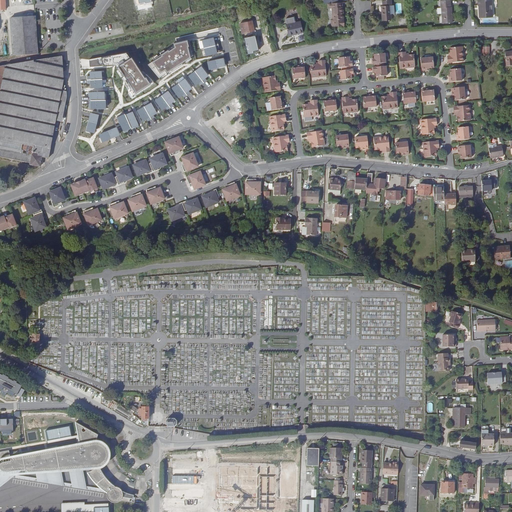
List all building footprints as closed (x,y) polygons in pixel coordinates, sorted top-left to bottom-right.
[(391,5),(390,0),(381,0),(382,5),(381,6),(381,20),(390,20),(389,5),(391,5)] [(449,0),(439,1),(440,8),(441,8),(441,14),(441,23),(451,22),(450,7),(449,7),(449,0)] [(491,15),(490,0),(482,0),(477,0),(477,6),(478,6),(479,16),(491,15)] [(341,2),(330,3),(331,7),(332,7),(332,20),(327,20),(328,26),(343,25),(342,19),(341,19),(341,15),(342,14),(342,6),(341,6),(341,2)] [(7,18),(10,56),(38,54),(36,16),(7,18)] [(252,31),(252,29),(251,25),(253,25),(252,20),(242,22),(239,22),(242,33),(252,31)] [(286,25),(289,36),(303,33),(301,21),(286,25)] [(255,36),(244,38),(248,54),(253,53),(253,51),(258,50),(255,36)] [(214,38),(202,40),(205,49),(219,46),(218,41),(215,42),(214,38)] [(173,47),(148,64),(160,79),(193,56),(189,40),(173,44),(173,47)] [(219,46),(205,49),(206,56),(218,54),(217,49),(219,49),(219,46)] [(450,55),(449,55),(448,55),(448,62),(449,62),(463,61),(462,46),(450,47),(450,52),(449,52),(450,55)] [(404,55),(404,54),(404,52),(397,53),(398,68),(413,67),(412,55),(407,55),(404,55)] [(372,54),(373,58),(373,60),(370,60),(370,64),(373,64),(381,63),(384,62),(383,53),(372,54)] [(127,54),(89,60),(90,68),(116,66),(119,70),(117,71),(133,97),(155,84),(144,72),(141,74),(127,54)] [(348,60),(348,56),(337,57),(338,67),(341,67),(349,66),(352,65),(351,62),(349,62),(348,60)] [(224,57),(208,61),(210,70),(226,66),(224,57)] [(424,68),(427,68),(433,67),(432,57),(419,58),(420,69),(420,70),(424,70),(424,68)] [(0,156),(30,163),(30,164),(40,166),(42,156),(48,158),(56,122),(62,91),(62,92),(62,89),(62,86),(63,83),(58,59),(38,63),(38,60),(5,65),(5,70),(4,76),(0,74),(0,156)] [(317,64),(314,64),(314,65),(309,65),(310,77),(325,76),(323,61),(317,61),(317,63),(317,64)] [(202,66),(195,70),(205,83),(207,81),(206,79),(209,76),(202,66)] [(303,66),(298,66),(298,67),(295,68),(290,68),(291,79),(303,78),(303,67),(303,66)] [(384,66),(382,66),(373,67),(371,67),(371,71),(374,71),(374,73),(374,76),(385,75),(384,66)] [(450,68),(450,74),(450,77),(449,77),(449,81),(452,81),(461,80),(460,68),(450,68)] [(350,69),(341,70),(338,70),(340,80),(350,78),(350,75),(350,73),(353,73),(352,69),(350,69)] [(205,83),(195,70),(188,76),(196,86),(200,83),(201,85),(205,83)] [(88,80),(104,80),(103,71),(91,72),(91,76),(88,76),(88,80)] [(276,84),(276,80),(275,80),(274,75),(262,77),(265,92),(279,90),(280,90),(279,83),(278,83),(276,84)] [(185,78),(178,83),(188,95),(190,93),(189,91),(193,88),(185,78)] [(104,88),(104,80),(88,80),(88,83),(91,83),(91,88),(104,88)] [(188,95),(178,83),(172,88),(179,98),(183,95),(185,98),(188,95)] [(454,91),(454,94),(454,99),(465,98),(463,86),(452,87),(451,87),(452,91),(454,91)] [(424,90),(424,88),(420,89),(420,91),(421,101),(433,100),(433,94),(432,90),(427,90),(424,90)] [(168,90),(162,95),(172,107),(174,105),(172,104),(176,101),(168,90)] [(405,92),(405,90),(401,91),(401,92),(402,103),(415,101),(414,91),(408,92),(405,92)] [(388,92),(388,94),(388,95),(385,95),(380,96),(381,108),(396,107),(395,93),(395,91),(388,92)] [(105,92),(88,92),(89,97),(90,97),(90,101),(105,100),(105,92)] [(374,93),(370,94),(370,96),(367,96),(362,97),(362,98),(363,107),(375,106),(374,97),(374,93)] [(172,107),(162,95),(155,100),(163,110),(167,107),(168,110),(172,107)] [(284,108),(283,104),(282,104),(281,101),(280,96),(270,98),(272,110),(282,108),(284,108)] [(347,99),(347,98),(347,96),(341,97),(341,99),(342,113),(357,111),(356,99),(351,99),(347,99)] [(334,98),(330,98),(330,100),(327,100),(322,101),(323,111),(335,110),(334,99),(334,98)] [(105,100),(90,101),(90,104),(89,104),(89,109),(106,108),(105,100)] [(309,100),(309,102),(309,103),(306,103),(306,104),(301,104),(301,108),(302,117),(317,115),(316,102),(315,100),(309,100)] [(151,102),(145,106),(153,119),(155,118),(154,116),(158,113),(151,102)] [(456,112),(456,116),(457,115),(457,120),(470,119),(468,105),(455,106),(453,106),(453,112),(455,112),(456,112)] [(153,119),(145,106),(137,110),(144,121),(147,119),(149,121),(153,119)] [(132,110),(125,113),(132,129),(139,125),(132,110)] [(234,112),(237,130),(245,129),(242,111),(234,112)] [(125,113),(117,117),(124,132),(132,129),(125,113)] [(283,121),(285,121),(286,121),(285,114),(284,114),(270,117),(272,131),(284,129),(283,124),(284,124),(283,121)] [(99,117),(90,115),(87,130),(95,132),(99,117)] [(433,125),(434,124),(435,124),(434,118),(419,119),(420,134),(433,133),(433,128),(433,125)] [(456,127),(457,132),(457,135),(455,135),(456,139),(468,138),(467,126),(458,126),(456,127)] [(116,127),(100,134),(104,143),(119,136),(116,127)] [(309,139),(310,142),(311,147),(323,145),(321,130),(305,133),(306,139),(308,139),(309,139)] [(344,145),(344,147),(348,146),(348,145),(347,134),(334,135),(335,146),(341,145),(344,145)] [(287,145),(288,145),(287,142),(288,142),(290,142),(288,135),(285,136),(273,137),(276,152),(288,150),(287,145)] [(382,149),(382,150),(382,152),(389,151),(387,135),(372,137),(373,146),(374,149),(378,149),(382,149)] [(363,147),(363,148),(367,148),(367,147),(366,136),(353,137),(354,145),(354,147),(360,147),(363,147)] [(178,138),(166,143),(171,156),(177,154),(176,150),(179,150),(182,148),(178,138)] [(423,156),(435,155),(435,150),(437,150),(436,147),(438,147),(437,140),(434,140),(422,141),(423,156)] [(395,153),(400,152),(403,152),(404,154),(407,153),(407,152),(406,141),(394,142),(394,150),(395,153)] [(456,145),(456,150),(458,149),(458,152),(459,158),(469,157),(468,145),(456,145)] [(488,148),(490,158),(502,156),(501,145),(497,146),(488,148)] [(152,163),(149,164),(152,172),(158,170),(157,168),(166,164),(162,154),(150,159),(152,163)] [(192,154),(182,158),(184,161),(185,164),(181,165),(184,172),(197,167),(192,154)] [(145,161),(133,165),(137,175),(146,172),(146,174),(152,172),(149,164),(147,165),(145,161)] [(117,176),(115,177),(118,185),(124,183),(123,181),(131,178),(128,168),(116,172),(117,176)] [(200,172),(186,178),(189,184),(192,183),(193,186),(194,189),(205,185),(200,172)] [(111,174),(99,179),(103,189),(111,186),(112,188),(118,185),(115,177),(112,178),(111,174)] [(354,189),(366,190),(366,185),(367,179),(355,178),(354,186),(354,189)] [(90,182),(86,183),(86,184),(89,190),(90,192),(96,189),(92,179),(89,180),(90,182)] [(253,179),(246,179),(246,194),(260,193),(260,182),(256,183),(253,183),(253,179)] [(383,189),(384,179),(375,179),(374,184),(371,184),(369,184),(368,186),(366,185),(366,195),(383,196),(383,189)] [(491,179),(482,180),(483,191),(492,190),(491,179)] [(85,180),(82,182),(82,183),(79,185),(79,183),(78,183),(82,193),(89,190),(86,184),(85,180)] [(341,181),(337,180),(330,180),(329,190),(340,191),(341,181)] [(226,189),(223,190),(227,200),(239,195),(234,182),(228,185),(229,188),(226,189)] [(75,184),(71,186),(75,196),(82,193),(78,183),(79,185),(76,186),(75,184)] [(286,195),(286,184),(274,183),(274,195),(286,195)] [(418,194),(433,196),(433,187),(433,186),(419,184),(418,194)] [(473,185),(459,186),(460,198),(473,197),(473,185)] [(433,196),(433,201),(444,200),(444,194),(443,186),(433,187),(433,196)] [(152,188),(146,190),(151,204),(164,199),(159,188),(156,190),(154,191),(152,188)] [(64,200),(60,189),(50,192),(53,201),(51,201),(53,207),(58,206),(62,204),(61,201),(64,200)] [(211,194),(202,197),(206,207),(220,201),(216,189),(210,192),(211,194)] [(318,191),(301,191),(301,202),(317,203),(318,191)] [(400,199),(400,191),(386,191),(386,198),(391,199),(400,199)] [(140,193),(134,195),(135,198),(132,199),(129,201),(133,211),(145,206),(140,193)] [(448,193),(444,194),(444,200),(444,204),(451,203),(452,204),(455,204),(456,203),(455,193),(453,193),(448,193)] [(34,199),(24,202),(29,214),(32,213),(33,215),(42,212),(39,206),(37,207),(34,199)] [(187,200),(182,203),(185,211),(187,210),(189,214),(200,209),(197,199),(188,202),(187,200)] [(116,202),(109,205),(114,218),(127,213),(123,203),(119,204),(117,205),(116,202)] [(176,207),(168,210),(170,216),(172,220),(184,216),(182,212),(185,211),(182,203),(176,205),(176,207)] [(346,213),(347,206),(336,205),(335,217),(340,218),(341,212),(346,213)] [(90,209),(83,211),(88,225),(101,220),(97,209),(93,211),(91,212),(90,209)] [(75,210),(68,213),(70,216),(67,217),(64,218),(64,219),(68,229),(80,224),(75,210)] [(42,212),(33,215),(34,218),(31,219),(35,231),(45,227),(42,219),(44,218),(42,212)] [(9,219),(6,220),(8,227),(9,228),(16,226),(14,223),(12,215),(8,217),(9,219)] [(4,217),(1,218),(2,220),(0,220),(0,225),(1,230),(8,227),(6,220),(5,218),(4,217)] [(306,230),(306,234),(316,235),(317,218),(305,217),(304,222),(297,222),(297,229),(301,229),(306,230)] [(290,219),(283,219),(276,219),(276,230),(290,230),(290,219)] [(509,246),(500,246),(500,248),(493,248),(494,259),(510,258),(509,246)] [(475,265),(475,247),(461,248),(462,265),(475,265)] [(438,300),(431,298),(429,307),(435,309),(438,300)] [(449,322),(449,326),(458,328),(459,325),(458,324),(458,320),(459,318),(460,319),(461,314),(452,311),(451,312),(449,316),(450,317),(449,322)] [(495,331),(495,320),(477,321),(477,332),(481,332),(481,331),(495,331)] [(454,343),(454,339),(454,336),(443,336),(443,348),(456,348),(456,343),(454,343)] [(511,339),(510,339),(510,337),(501,338),(502,350),(507,350),(507,349),(509,349),(509,350),(511,350),(511,339)] [(447,354),(436,354),(437,372),(447,371),(447,366),(447,363),(448,363),(448,358),(447,358),(447,354)] [(0,373),(0,389),(2,390),(0,393),(5,396),(7,393),(15,398),(17,395),(21,397),(25,390),(21,388),(22,386),(12,381),(13,379),(10,378),(9,379),(0,373)] [(501,373),(495,374),(495,375),(492,375),(492,374),(487,374),(487,385),(502,384),(505,383),(505,374),(501,374),(501,373)] [(473,390),(473,383),(468,383),(468,380),(456,381),(456,387),(468,387),(469,390),(473,390)] [(131,405),(127,410),(132,415),(136,409),(131,405)] [(142,417),(142,421),(148,426),(149,408),(142,407),(142,409),(142,410),(139,410),(139,417),(142,417)] [(471,408),(454,408),(454,427),(465,427),(466,415),(471,415),(471,408)] [(13,431),(13,419),(0,419),(0,431),(2,431),(2,434),(11,434),(11,431),(13,431)] [(167,419),(167,427),(174,427),(177,425),(177,421),(174,419),(167,419)] [(38,478),(62,482),(59,470),(58,467),(61,467),(61,470),(69,469),(75,469),(78,468),(80,467),(82,466),(84,465),(87,462),(88,460),(89,458),(93,458),(93,467),(99,466),(102,464),(101,463),(103,461),(104,460),(105,458),(106,456),(105,453),(105,451),(105,450),(104,449),(103,448),(102,447),(100,445),(95,443),(96,440),(97,434),(75,422),(80,446),(78,447),(77,445),(62,448),(10,460),(10,457),(8,450),(0,451),(0,459),(2,462),(0,463),(0,484),(4,481),(10,476),(7,470),(14,470),(24,469),(25,472),(35,471),(36,470),(38,478)] [(482,432),(481,447),(494,447),(494,436),(489,436),(488,432),(482,432)] [(511,433),(500,434),(501,444),(504,444),(511,444),(511,445),(511,444),(511,433)] [(101,463),(102,464),(102,465),(105,463),(107,461),(108,457),(108,454),(108,452),(106,448),(104,445),(96,440),(95,443),(100,445),(102,447),(103,448),(104,449),(105,450),(105,451),(105,453),(106,456),(105,458),(104,460),(103,461),(101,463)] [(331,457),(331,461),(332,461),(341,462),(342,462),(342,457),(341,457),(341,454),(341,448),(330,447),(330,457),(331,457)] [(62,448),(10,457),(10,460),(62,448)] [(319,461),(319,448),(315,448),(315,451),(311,451),(311,448),(307,448),(307,465),(319,465),(319,461)] [(363,462),(363,467),(371,468),(373,450),(364,449),(364,453),(362,453),(361,462),(363,462)] [(75,469),(82,468),(93,467),(93,458),(89,458),(88,460),(87,462),(84,465),(82,466),(80,467),(78,468),(75,469)] [(341,462),(332,461),(332,474),(343,475),(344,465),(341,465),(341,462)] [(399,464),(383,463),(383,474),(398,475),(399,464)] [(274,511),(275,465),(219,465),(219,511),(274,511)] [(101,488),(106,495),(106,493),(107,492),(107,490),(109,489),(109,488),(110,488),(111,487),(112,487),(113,486),(114,486),(108,480),(102,474),(99,466),(93,467),(94,469),(87,472),(101,488)] [(371,468),(363,467),(362,483),(373,484),(374,468),(371,468)] [(71,484),(62,482),(38,478),(36,470),(35,471),(37,481),(85,489),(106,495),(101,488),(86,486),(82,468),(75,469),(69,469),(71,484)] [(0,486),(11,478),(14,470),(7,470),(10,476),(4,481),(0,484),(0,486)] [(473,474),(463,474),(463,480),(463,488),(472,489),(473,474)] [(485,486),(484,486),(484,498),(489,498),(489,487),(499,487),(499,479),(485,479),(485,486)] [(341,484),(341,480),(333,480),(333,494),(342,495),(342,491),(342,488),(342,484),(341,484)] [(442,482),(442,493),(454,493),(454,482),(442,482)] [(433,491),(433,485),(421,485),(421,495),(429,496),(428,500),(434,501),(434,491),(433,491)] [(121,495),(122,495),(122,494),(122,492),(122,491),(121,489),(120,488),(119,487),(117,487),(116,486),(114,486),(113,486),(112,487),(111,487),(110,488),(109,488),(109,489),(110,490),(111,491),(113,492),(114,492),(116,493),(117,494),(119,494),(121,495)] [(381,501),(386,501),(394,501),(394,489),(382,488),(381,501)] [(106,493),(106,495),(107,497),(108,500),(110,501),(112,502),(115,502),(117,502),(119,501),(120,500),(129,502),(130,498),(122,496),(122,495),(121,495),(119,494),(117,494),(116,493),(114,492),(113,492),(111,491),(110,490),(109,489),(107,490),(107,492),(106,493)] [(372,493),(362,492),(361,504),(372,505),(372,493)] [(333,499),(324,498),(322,511),(332,511),(332,506),(334,507),(334,502),(333,502),(333,499)] [(310,511),(311,499),(299,499),(298,511),(310,511)] [(479,511),(479,503),(475,502),(475,504),(469,504),(464,503),(463,511),(479,511)]
